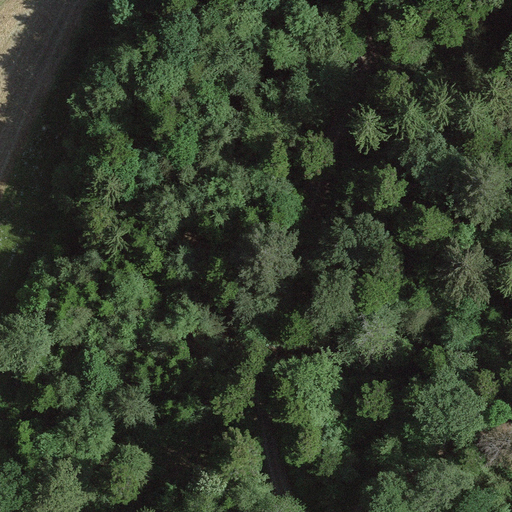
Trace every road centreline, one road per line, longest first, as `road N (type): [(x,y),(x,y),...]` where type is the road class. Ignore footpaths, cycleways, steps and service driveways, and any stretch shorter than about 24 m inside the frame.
road 1 (track): [(395,0),(273,356),(269,409),(295,511)]
road 2 (track): [(511,425),(362,511)]
